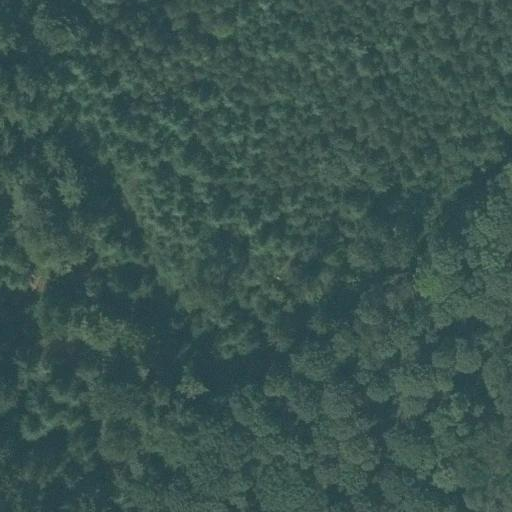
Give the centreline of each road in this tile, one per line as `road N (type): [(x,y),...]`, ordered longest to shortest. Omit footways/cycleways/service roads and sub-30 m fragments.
road 1 (track): [(144,511),(178,469),(186,431),(223,391),(364,296),(511,159)]
road 2 (track): [(0,116),(223,391)]
